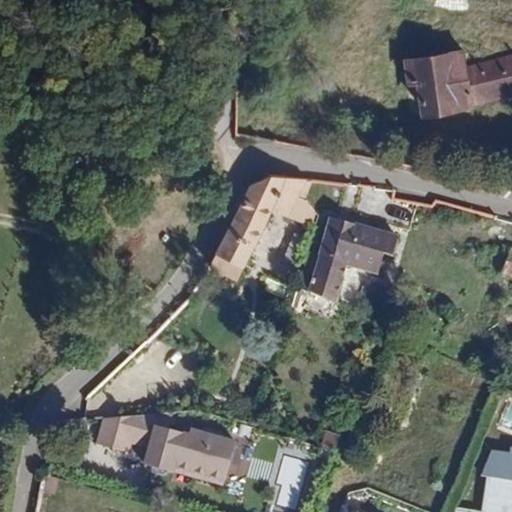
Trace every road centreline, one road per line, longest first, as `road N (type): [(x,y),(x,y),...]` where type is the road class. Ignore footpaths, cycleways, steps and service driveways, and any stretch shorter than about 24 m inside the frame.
road 1 (residential): [(511,212),(247,156),(165,302),(51,397),(25,456),(17,511)]
road 2 (track): [(263,0),(235,28),(224,129),(247,156)]
